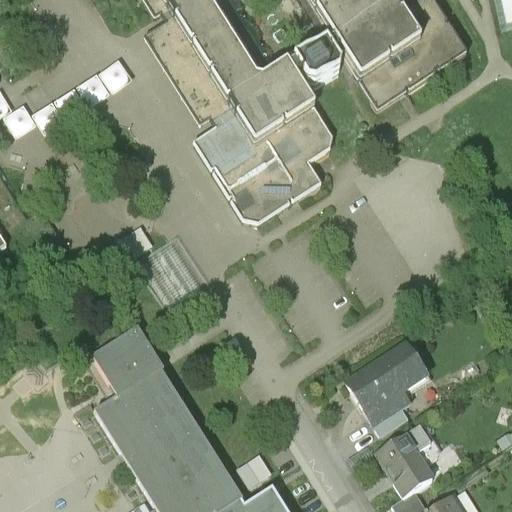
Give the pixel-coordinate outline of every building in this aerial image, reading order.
[(139,0),(153,22),(154,22),(167,14),(178,32),(175,35),(174,36),(181,47),(183,47),(186,45),(196,61),(193,63),(191,69),(212,103),(218,104),(222,102),(234,121),(193,146),(242,225),(256,228),(298,202),(298,203),(320,189),(308,169),(330,155),(333,144),(314,115),(313,116),(310,111),(310,110),(296,88),(295,87),(293,85),(300,81),(306,90),(313,92),(338,77),(340,69),(334,61),(340,57),(355,82),(357,81),(359,85),(358,86),(376,115),(404,97),(403,96),(407,94),(408,95),(434,79),(433,78),(437,75),(437,76),(465,59),(447,30),(446,30),(444,26),(444,25),(429,1),(428,2),(426,0),(139,0)] [(511,0),(498,0),(505,31),(511,29),(511,0)] [(46,138),(133,81),(119,59),(32,117),(46,138)] [(0,268),(7,280),(58,248),(59,242),(40,213),(31,219),(0,169),(0,268)] [(186,276),(160,287),(170,311),(196,300),(186,276)] [(241,506),(160,377),(162,375),(136,334),(91,362),(117,403),(94,417),(153,511),(281,511),(271,494),(243,511),(240,507),(241,506)] [(404,350),(345,387),(372,431),(373,431),(400,414),(393,402),(424,383),(404,350)] [(400,414),(373,431),(372,431),(379,443),(407,425),(400,414)] [(418,433),(375,459),(402,502),(402,503),(413,497),(430,486),(414,459),(429,450),(418,433)] [(413,497),(402,503),(402,502),(391,509),(392,511),(410,511),(419,507),(413,497)] [(454,511),(449,503),(433,511),(454,511)]
